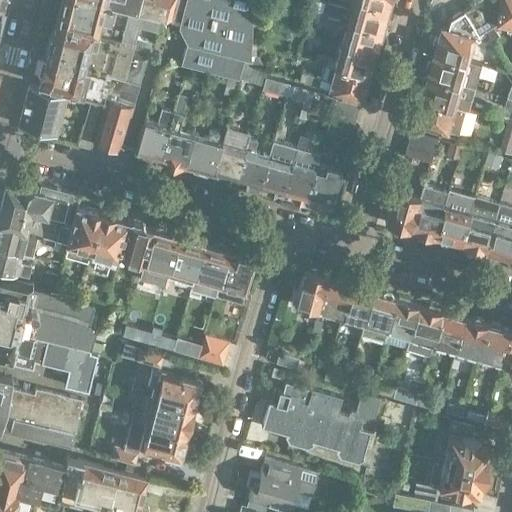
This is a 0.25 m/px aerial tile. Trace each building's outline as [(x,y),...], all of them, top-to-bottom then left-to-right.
[(160,15),(105,0),(60,0),(55,20),(106,33),(121,37),(133,39),(132,46),(148,50),(151,39),(136,35),(139,24),(156,28),(159,17),(160,15)] [(105,0),(160,15),(159,17),(170,20),(169,22),(170,22),(176,0),(105,0)] [(176,0),(170,22),(177,24),(185,41),(180,60),(239,76),(243,62),(244,57),(251,57),(252,0),(176,0)] [(324,0),(322,10),(382,27),(385,17),(388,16),(390,9),(388,6),(389,4),(375,0),(348,0),(347,6),(324,0)] [(492,24),(477,0),(469,5),(485,28),(492,39),(499,35),(492,24)] [(476,0),(477,0),(492,24),(496,21),(499,0),(476,0)] [(511,0),(499,0),(496,21),(511,23),(511,0)] [(441,24),(435,48),(469,58),(476,35),(474,34),(479,32),(485,28),(469,5),(450,18),(447,26),(441,24)] [(322,10),(319,19),(346,27),(342,41),(375,50),(376,50),(376,49),(379,47),(381,40),(380,37),(382,27),(322,10)] [(55,20),(46,56),(89,67),(90,67),(110,73),(112,68),(140,76),(148,50),(132,46),(133,39),(121,37),(106,33),(55,20)] [(341,40),(334,64),(368,73),(371,63),(374,62),(376,55),(374,53),(375,50),(342,41),(341,40)] [(435,48),(428,71),(462,81),(474,85),(481,61),(469,58),(435,48)] [(314,58),(325,61),(327,61),(329,54),(317,51),(314,58)] [(89,67),(46,56),(46,58),(42,57),(38,71),(42,72),(39,82),(81,92),(80,96),(103,103),(105,93),(131,101),(133,101),(140,76),(112,68),(110,73),(90,67),(89,67)] [(168,70),(180,73),(182,64),(170,61),(168,70)] [(301,70),(298,78),(314,83),(362,97),(365,86),(367,85),(369,78),(368,76),(368,73),(334,64),(327,61),(325,61),(322,73),(315,72),(315,74),(301,70)] [(243,62),(239,76),(263,83),(265,75),(267,69),(243,62)] [(428,71),(421,94),(465,107),(464,108),(468,109),(474,85),(462,81),(428,71)] [(284,80),(265,75),(263,83),(262,86),(281,91),(284,80)] [(227,76),(223,91),(232,94),(236,79),(227,76)] [(302,99),(299,111),(304,112),(309,96),(311,88),(290,82),(286,94),(302,99)] [(29,83),(19,122),(57,132),(67,93),(29,83)] [(105,93),(103,103),(93,138),(119,145),(131,101),(105,93)] [(421,94),(414,118),(458,131),(464,108),(465,107),(421,94)] [(359,101),(336,95),(333,106),(356,113),(359,101)] [(304,112),(306,113),(315,115),(319,99),(309,96),(304,112)] [(511,97),(506,96),(502,107),(511,109),(511,97)] [(144,117),(135,150),(136,150),(138,153),(141,154),(143,152),(159,157),(159,158),(171,117),(173,110),(170,110),(171,109),(160,106),(156,120),(144,117)] [(356,113),(333,106),(329,118),(353,124),(356,113)] [(171,117),(159,158),(171,161),(173,165),(177,166),(181,164),(183,165),(184,165),(184,164),(194,131),(178,126),(180,119),(181,119),(183,112),(173,109),(173,110),(171,117)] [(353,124),(329,118),(326,130),(349,136),(353,124)] [(511,121),(506,120),(501,136),(511,138),(511,121)] [(83,122),(77,143),(78,143),(91,147),(93,138),(96,126),(83,122)] [(184,164),(184,165),(192,167),(193,170),(196,171),(199,169),(211,173),(212,172),(221,138),(217,137),(219,130),(209,128),(207,135),(194,131),(184,164)] [(437,136),(411,128),(405,151),(430,159),(437,136)] [(221,138),(212,172),(236,179),(248,135),(236,132),(233,142),(221,138)] [(248,135),(236,179),(259,185),(273,137),(272,137),(268,152),(254,148),(257,138),(248,135)] [(273,137),(259,185),(281,192),(283,192),(293,159),(291,158),(278,155),(283,140),(273,137)] [(462,142),(448,139),(444,153),(459,156),(462,142)] [(501,153),(487,149),(483,160),(483,161),(498,165),(501,153)] [(293,159),(283,192),(307,199),(316,166),(315,165),(305,163),(293,159)] [(316,166),(307,199),(331,206),(340,173),(341,167),(326,163),(317,161),(316,166)] [(6,182),(0,203),(31,211),(57,217),(66,220),(74,192),(41,183),(39,191),(36,190),(23,187),(6,182)] [(420,193),(410,227),(435,234),(445,200),(447,192),(445,191),(446,190),(423,183),(420,193)] [(394,186),(384,220),(410,227),(420,193),(394,186)] [(445,200),(435,234),(439,235),(439,239),(445,240),(447,238),(460,241),(469,208),(474,193),(473,193),(449,186),(447,192),(445,200)] [(469,208),(460,241),(485,249),(494,215),(499,201),(474,193),(469,208)] [(494,215),(485,249),(488,250),(489,253),(494,254),(497,252),(510,256),(511,248),(511,204),(499,201),(494,215)] [(0,203),(0,204),(0,224),(38,234),(38,233),(55,237),(55,238),(66,241),(67,239),(67,238),(67,236),(70,226),(60,223),(57,233),(53,232),(57,217),(31,211),(0,203)] [(67,238),(67,239),(69,240),(67,252),(86,257),(87,254),(100,210),(76,203),(70,226),(67,236),(67,238)] [(100,210),(87,254),(94,256),(92,265),(106,269),(110,252),(116,254),(127,218),(113,214),(112,211),(105,208),(103,211),(100,210)] [(127,218),(116,254),(117,254),(118,251),(143,258),(152,225),(145,223),(145,222),(142,219),(131,216),(128,217),(128,218),(127,218)] [(0,224),(0,245),(21,251),(32,254),(38,234),(0,224)] [(143,258),(138,275),(164,282),(167,274),(173,251),(179,233),(168,230),(166,226),(159,224),(155,226),(152,225),(143,258)] [(173,251),(167,274),(175,276),(174,280),(190,284),(194,273),(203,238),(179,231),(173,251)] [(66,241),(55,238),(53,247),(65,250),(66,241)] [(194,273),(190,284),(215,291),(219,280),(228,247),(227,247),(225,243),(218,241),(214,243),(203,240),(204,239),(203,238),(194,273)] [(0,245),(0,268),(27,275),(30,264),(19,261),(21,251),(0,245)] [(219,280),(215,291),(241,299),(243,294),(245,287),(254,254),(253,251),(241,248),(238,249),(238,250),(228,247),(219,280)] [(60,273),(42,268),(39,280),(57,285),(60,273)] [(303,268),(294,300),(318,306),(327,275),(303,268)] [(11,279),(0,276),(0,324),(32,333),(90,348),(95,329),(90,328),(93,318),(89,317),(93,303),(80,297),(31,285),(33,279),(12,274),(11,279)] [(327,275),(318,306),(340,313),(349,282),(346,281),(345,277),(339,276),(336,278),(327,275)] [(349,282),(340,313),(363,319),(372,288),(362,285),(361,282),(354,280),(352,282),(349,282)] [(363,319),(360,331),(383,338),(386,326),(395,295),(392,294),(391,290),(385,289),(382,291),(372,288),(363,319)] [(383,338),(383,339),(406,345),(409,333),(418,301),(408,298),(409,296),(398,293),(397,295),(395,295),(386,326),(383,338)] [(406,345),(405,346),(428,352),(432,339),(441,308),(438,307),(439,304),(428,301),(427,304),(418,301),(409,333),(406,345)] [(441,308),(432,339),(455,346),(464,314),(454,311),(453,308),(447,306),(444,309),(441,308)] [(456,346),(453,355),(463,357),(465,349),(478,352),(487,321),(484,320),(483,317),(476,315),(474,317),(464,314),(455,346),(456,346)] [(487,321),(478,352),(501,359),(510,327),(500,325),(499,321),(493,320),(490,322),(487,321)] [(0,358),(33,367),(34,360),(68,369),(64,385),(88,391),(97,353),(90,352),(91,349),(0,326),(0,358)] [(511,328),(510,327),(501,359),(511,362),(511,328)] [(106,353),(110,337),(95,332),(90,348),(106,353)] [(197,355),(217,360),(223,340),(203,334),(197,355)] [(125,341),(122,353),(136,357),(159,363),(163,351),(139,344),(125,341)] [(279,350),(276,360),(296,366),(299,355),(279,350)] [(323,376),(346,383),(350,370),(327,362),(323,376)] [(154,384),(151,395),(193,406),(198,389),(201,387),(202,381),(200,378),(196,377),(193,379),(162,371),(152,368),(149,381),(154,382),(159,380),(158,385),(154,384)] [(0,427),(69,444),(73,428),(75,429),(79,413),(77,413),(81,396),(35,385),(34,391),(10,385),(12,376),(0,373),(0,427)] [(371,378),(368,388),(391,395),(391,394),(394,385),(371,378)] [(380,396),(361,391),(357,408),(352,406),(351,410),(349,409),(348,413),(338,410),(342,395),(286,379),(283,390),(279,388),(275,401),(268,399),(261,425),(284,431),(288,440),(305,445),(313,441),(314,439),(337,446),(337,447),(339,455),(357,460),(365,455),(364,451),(370,428),(375,413),(380,396)] [(417,391),(394,384),(394,385),(391,394),(414,401),(417,391)] [(441,397),(417,391),(414,401),(438,408),(441,397)] [(152,408),(149,420),(187,430),(188,429),(191,426),(193,420),(190,417),(193,406),(151,395),(148,407),(152,408)] [(464,405),(447,401),(444,410),(461,415),(464,405)] [(467,407),(464,416),(482,422),(483,422),(485,412),(467,407)] [(506,414),(486,408),(485,412),(483,422),(503,427),(506,414)] [(126,414),(115,410),(112,419),(124,422),(126,414)] [(474,423),(451,417),(448,429),(470,435),(474,423)] [(187,430),(149,420),(145,418),(141,432),(146,433),(142,446),(173,454),(175,458),(179,459),(184,456),(185,452),(182,449),(187,430)] [(448,434),(446,447),(449,448),(447,460),(489,469),(491,459),(489,456),(490,452),(488,452),(490,442),(480,440),(480,438),(461,434),(460,436),(448,434)] [(114,443),(111,454),(135,460),(138,448),(114,443)] [(0,511),(44,511),(49,498),(55,500),(55,498),(56,498),(57,492),(81,499),(83,493),(94,496),(89,511),(133,511),(144,474),(83,458),(66,453),(63,462),(0,445),(0,511)] [(271,511),(272,511),(265,509),(267,499),(292,505),(297,486),(313,491),(319,470),(264,455),(260,472),(251,469),(247,482),(252,484),(247,504),(241,503),(238,511),(271,511)] [(396,490),(395,491),(436,500),(439,486),(450,488),(450,489),(469,493),(469,492),(480,494),(482,484),(483,484),(484,480),(487,478),(489,469),(447,460),(444,473),(441,472),(438,484),(416,480),(415,484),(397,481),(396,490)] [(146,488),(161,491),(163,482),(149,479),(146,488)] [(426,510),(425,511),(447,511),(450,502),(429,498),(426,510)]
